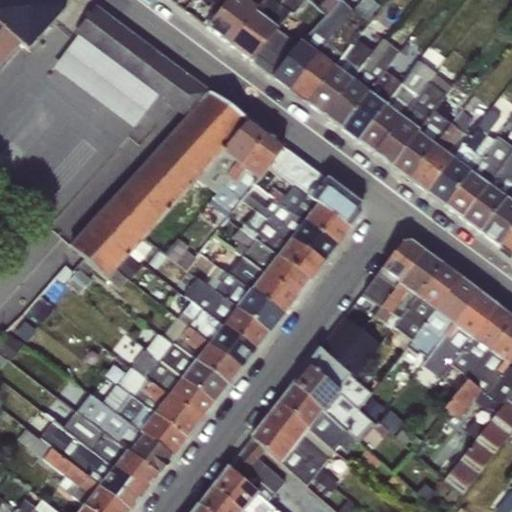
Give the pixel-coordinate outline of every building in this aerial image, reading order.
[(53,0),(0,0),(0,28),(20,46),(29,54),(67,12),(53,0)] [(186,0),(170,0),(170,1),(185,12),(192,4),(186,0)] [(255,13),(238,0),(230,0),(208,29),(231,46),(255,13)] [(238,0),(255,13),(265,0),(238,0)] [(265,0),(255,13),(278,30),(290,13),(294,18),(307,0),(265,0)] [(363,10),(375,19),(378,7),(369,0),(362,0),(353,12),(340,0),(325,0),(320,8),(328,14),(334,8),(347,18),(352,22),(363,10)] [(186,120),(210,94),(97,8),(74,36),(176,113),(186,120)] [(302,44),(318,56),(347,18),(334,8),(328,14),(302,44)] [(352,22),(347,18),(318,56),(335,68),(358,40),(375,19),(363,10),(352,22)] [(278,30),(255,13),(231,46),(253,63),(278,30)] [(0,28),(0,68),(20,46),(0,28)] [(352,81),(375,52),(358,40),(335,68),(352,81)] [(352,81),(369,94),(385,73),(403,48),(394,42),(390,46),(383,40),(375,52),(352,81)] [(290,92),(318,56),(302,44),(300,43),(273,79),(290,92)] [(335,68),(318,56),(290,92),(306,104),(335,68)] [(385,106),(402,119),(429,84),(435,75),(424,66),(420,72),(414,67),(401,84),(385,106)] [(352,81),(335,68),(306,104),(324,118),(352,81)] [(369,94),(385,106),(401,84),(385,73),(369,94)] [(369,94),(352,81),(324,118),(341,131),(369,94)] [(402,119),(419,132),(445,97),(429,84),(402,119)] [(454,86),(445,97),(419,132),(418,133),(434,146),(436,147),(451,126),(445,121),(452,112),(448,109),(461,91),(454,86)] [(222,154),(248,123),(210,94),(186,120),(70,248),(85,261),(108,283),(118,272),(130,258),(144,242),(201,178),(222,154)] [(385,106),(369,94),(341,131),(358,143),(385,106)] [(402,119),(385,106),(358,143),(375,156),(402,119)] [(468,139),(454,160),(471,173),(497,140),(489,134),(501,117),(490,110),(468,139)] [(436,147),(454,160),(468,139),(463,135),(473,121),(461,112),(451,126),(436,147)] [(419,132),(402,119),(375,156),(392,169),(418,133),(419,132)] [(240,168),(265,136),(248,123),(222,154),(240,168)] [(434,146),(418,133),(392,169),(409,181),(434,146)] [(269,169),(283,150),(265,136),(240,168),(259,183),(269,169)] [(471,173),(489,186),(511,154),(511,150),(497,140),(471,173)] [(436,147),(434,146),(409,181),(426,194),(454,160),(436,147)] [(312,201),(327,181),(283,150),(269,169),(293,187),(312,201)] [(208,205),(240,168),(222,154),(201,178),(211,186),(200,199),(208,205)] [(511,154),(489,186),(498,193),(511,174),(511,154)] [(471,173),(454,160),(426,194),(445,208),(471,173)] [(259,183),(240,168),(208,205),(229,221),(243,204),(259,183)] [(489,186),(471,173),(445,208),(462,220),(489,186)] [(511,192),(511,174),(498,193),(507,200),(511,192)] [(361,206),(327,181),(312,201),(318,206),(351,231),(361,217),(361,206)] [(498,193),(489,186),(462,220),(480,234),(507,200),(498,193)] [(312,201),(293,187),(284,198),(280,205),(304,223),(318,206),(312,201)] [(268,195),(280,205),(284,198),(273,189),(268,195)] [(511,231),(511,203),(507,200),(480,234),(500,249),(511,231)] [(304,223),(280,205),(272,214),(259,205),(254,213),(291,241),(304,223)] [(337,248),(351,231),(318,206),(304,223),(337,248)] [(291,241),(254,213),(241,230),(277,258),(291,241)] [(324,265),(337,248),(304,223),(291,241),(324,265)] [(277,258),(241,230),(234,239),(240,245),(233,253),(264,276),(277,258)] [(511,231),(500,249),(511,257),(511,231)] [(178,239),(165,255),(185,273),(193,263),(199,269),(203,265),(188,252),(190,249),(178,239)] [(85,261),(70,248),(61,240),(7,300),(25,316),(27,314),(39,301),(41,298),(54,284),(66,270),(72,275),(85,261)] [(324,265),(291,241),(277,258),(310,283),(324,265)] [(144,242),(130,258),(139,264),(152,249),(144,242)] [(411,244),(402,245),(380,273),(399,287),(423,253),(411,244)] [(264,276),(233,253),(220,271),(250,293),(264,276)] [(442,268),(423,253),(399,287),(416,300),(442,268)] [(310,283),(277,258),(264,276),(297,300),(310,283)] [(460,281),(442,268),(416,300),(435,313),(460,281)] [(250,293),(220,271),(207,287),(209,289),(237,311),(250,293)] [(118,272),(108,283),(119,291),(128,281),(118,272)] [(399,287),(380,273),(352,310),(370,324),(376,316),(399,287)] [(297,300),(264,276),(250,293),(283,317),(297,300)] [(478,294),(460,281),(435,313),(453,327),(478,294)] [(54,284),(41,298),(49,304),(61,290),(54,284)] [(393,330),(416,300),(399,287),(376,316),(393,330)] [(223,328),(237,311),(209,289),(195,306),(223,328)] [(269,336),(283,317),(250,293),(237,311),(269,336)] [(497,309),(478,294),(453,327),(472,341),(497,309)] [(412,344),(435,313),(416,300),(393,330),(412,344)] [(53,312),(39,301),(27,314),(41,326),(53,312)] [(209,346),(223,328),(195,306),(192,303),(183,315),(188,320),(184,326),(209,346)] [(511,325),(511,320),(497,309),(472,341),(473,342),(490,354),(511,325)] [(269,336),(237,311),(223,328),(256,353),(269,336)] [(429,357),(453,327),(435,313),(412,344),(429,357)] [(209,346),(184,326),(176,319),(162,338),(172,346),(195,364),(209,346)] [(511,361),(511,325),(490,354),(507,367),(511,361)] [(453,369),(473,342),(472,341),(453,327),(429,357),(421,368),(430,376),(442,360),(453,369)] [(256,353),(223,328),(209,346),(242,370),(256,353)] [(158,363),(172,346),(162,338),(158,335),(144,352),(158,363)] [(21,349),(7,337),(0,346),(0,357),(8,363),(21,349)] [(490,354),(473,342),(453,369),(468,382),(490,354)] [(182,381),(195,364),(172,346),(158,363),(182,381)] [(242,370),(209,346),(195,364),(229,388),(242,370)] [(169,397),(182,381),(158,363),(144,352),(140,349),(127,365),(131,368),(147,381),(169,397)] [(349,378),(319,351),(306,367),(337,394),(349,378)] [(507,367),(490,354),(468,382),(457,396),(445,411),(457,421),(473,402),(480,392),(488,398),(501,382),(498,379),(507,367)] [(229,388),(195,364),(182,381),(214,406),(229,388)] [(337,394),(306,367),(292,386),(323,413),(337,394)] [(511,395),(511,371),(507,367),(498,379),(501,382),(488,398),(494,403),(486,413),(493,419),(511,395)] [(132,399),(147,381),(131,368),(117,387),(132,399)] [(468,382),(453,369),(442,383),(457,396),(468,382)] [(371,397),(349,378),(337,394),(358,412),(368,400),(371,397)] [(147,381),(132,399),(155,416),(169,397),(147,381)] [(214,406),(182,381),(169,397),(201,424),(214,406)] [(292,386),(279,404),(309,431),(323,413),(292,386)] [(140,435),(155,416),(132,399),(117,387),(102,406),(140,435)] [(473,402),(486,413),(494,403),(488,398),(480,392),(473,402)] [(358,412),(337,394),(323,413),(348,436),(355,443),(369,428),(372,425),(358,412)] [(511,395),(493,419),(444,483),(455,491),(463,497),(511,433),(511,395)] [(127,453),(129,455),(143,437),(140,435),(102,406),(90,397),(76,414),(127,453)] [(201,424),(169,397),(155,416),(188,441),(201,424)] [(384,415),(368,400),(358,412),(372,425),(369,428),(383,439),(387,434),(412,454),(422,443),(404,428),(401,432),(383,417),(384,415)] [(279,404),(265,422),(295,449),(303,438),(309,431),(279,404)] [(309,431),(334,453),(348,436),(323,413),(309,431)] [(99,488),(113,470),(63,430),(41,414),(31,428),(81,465),(77,470),(99,488)] [(63,430),(113,470),(127,453),(76,414),(63,430)] [(188,441),(155,416),(140,435),(143,437),(173,459),(188,441)] [(265,422),(251,440),(264,452),(281,467),(287,460),(295,449),(265,422)] [(83,507),(99,488),(77,470),(26,431),(17,443),(65,478),(57,488),(83,507)] [(303,438),(328,461),(334,453),(309,431),(303,438)] [(173,459),(143,437),(129,455),(159,477),(173,459)] [(295,449),(287,460),(312,481),(320,471),(328,461),(303,438),(295,449)] [(251,440),(229,469),(260,496),(268,503),(284,484),(257,461),(264,452),(251,440)] [(159,477),(129,455),(127,453),(113,470),(145,495),(159,477)] [(229,469),(213,489),(238,511),(246,511),(260,496),(229,469)] [(128,511),(132,511),(145,495),(113,470),(99,488),(128,511)] [(320,471),(312,481),(330,496),(338,486),(320,471)] [(455,491),(444,483),(434,496),(445,504),(455,491)] [(128,511),(99,488),(83,507),(89,511),(128,511)] [(238,511),(213,489),(199,508),(204,511),(238,511)] [(278,511),(268,503),(260,496),(246,511),(278,511)] [(54,511),(42,502),(36,509),(24,502),(16,511),(54,511)]
